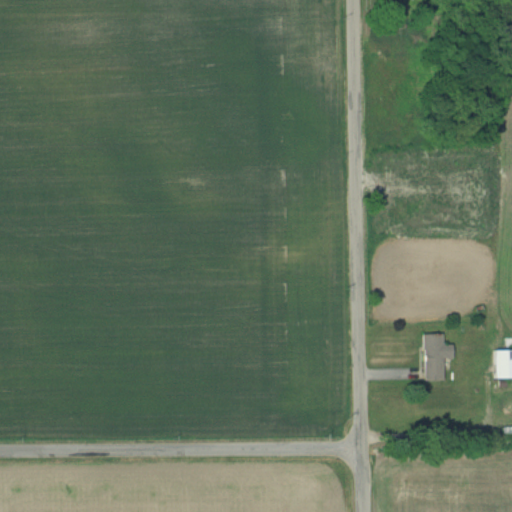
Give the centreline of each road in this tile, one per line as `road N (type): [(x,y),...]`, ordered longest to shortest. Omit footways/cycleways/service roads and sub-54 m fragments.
road 1 (tertiary): [(364,511),(354,0)]
road 2 (residential): [(0,452),(363,450)]
